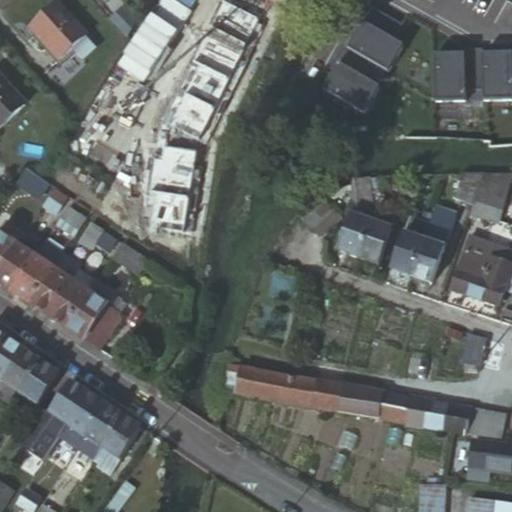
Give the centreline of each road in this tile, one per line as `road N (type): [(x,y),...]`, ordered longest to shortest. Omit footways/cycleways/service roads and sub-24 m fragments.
road 1 (residential): [(511,371),(455,395),(257,364)]
road 2 (residential): [(511,339),(303,266)]
road 3 (residential): [(161,410),(0,306)]
